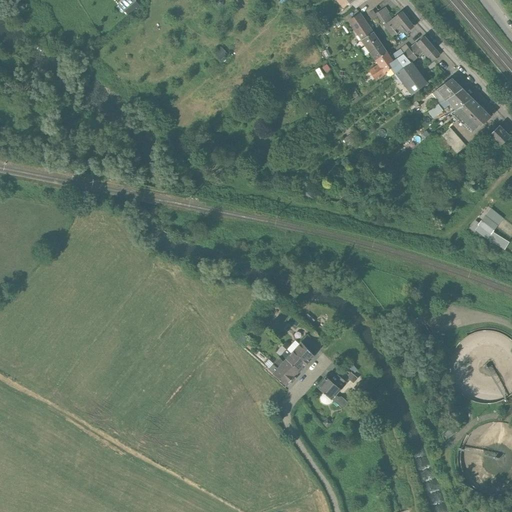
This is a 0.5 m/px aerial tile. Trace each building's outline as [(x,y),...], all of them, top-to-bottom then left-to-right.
[(121,0),(118,3),(125,11),(136,0),(121,0)] [(397,33),(384,16),(386,15),(382,9),(376,13),(392,36),(397,33)] [(402,11),(391,20),(397,27),(401,24),(406,32),(414,26),(402,11)] [(373,32),(360,14),(349,21),(362,39),(373,32)] [(373,32),(362,39),(371,52),(382,45),(373,32)] [(434,49),(423,36),(417,42),(424,50),(428,55),(434,49)] [(417,42),(404,54),(411,62),(413,60),(424,50),(417,42)] [(382,45),(371,52),(376,59),(387,51),(382,45)] [(434,49),(428,55),(432,61),(439,55),(434,49)] [(387,51),(376,59),(380,65),(371,71),(376,78),(385,73),(384,72),(390,68),(394,74),(398,71),(406,67),(407,66),(411,62),(404,54),(402,50),(390,57),(387,51)] [(421,72),(413,64),(415,62),(413,60),(411,62),(407,66),(416,76),(421,72)] [(451,78),(436,89),(440,94),(442,93),(446,99),(448,98),(462,88),(451,78)] [(462,88),(448,98),(456,109),(472,98),(462,88)] [(438,105),(430,94),(424,99),(428,103),(426,105),(428,107),(426,109),(429,112),(432,109),(438,105)] [(456,109),(452,112),(472,132),(490,116),(472,98),(456,109)] [(446,116),(438,105),(432,109),(440,120),(446,116)] [(510,136),(499,125),(490,134),(495,140),(501,145),(503,143),(504,144),(508,140),(507,139),(510,136)] [(465,147),(449,128),(445,132),(461,150),(465,147)] [(461,150),(445,132),(441,135),(457,154),(461,150)] [(490,134),(484,140),(489,145),(495,140),(490,134)] [(485,224),(477,218),(469,228),(477,234),(485,224)] [(236,342),(241,346),(244,344),(245,346),(248,342),(241,336),(236,331),(232,336),(237,341),(236,342)] [(241,336),(248,342),(251,339),(244,333),(241,336)] [(320,349),(307,335),(290,354),(304,367),(320,349)] [(290,369),(296,375),(304,367),(290,354),(286,350),(273,364),(278,369),(279,368),(286,374),(290,369)] [(358,371),(349,359),(346,362),(342,365),(344,368),(348,365),(354,373),(358,371)] [(268,369),(279,379),(287,386),(296,375),(290,369),(286,374),(279,368),(278,369),(273,364),(273,365),(273,364),(268,369)] [(351,372),(348,375),(346,377),(350,380),(353,384),(358,379),(351,372)] [(336,396),(347,383),(336,373),(330,380),(327,377),(317,387),(342,409),(348,403),(342,397),(338,397),(336,396)]
